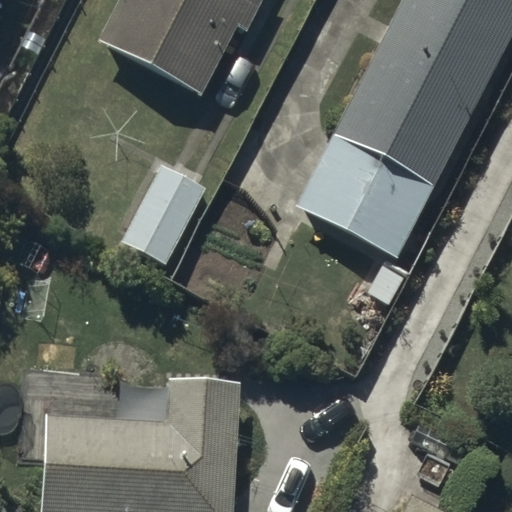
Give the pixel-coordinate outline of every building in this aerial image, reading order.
[(108,0),(90,36),(195,90),(232,19),(242,24),(254,0),(108,0)] [(511,17),(511,2),(507,0),(397,0),(329,130),(427,181),(511,17)] [(421,187),(325,135),(290,199),(386,252),(421,187)] [(202,186),(158,164),(119,239),(163,262),(202,186)] [(41,244),(31,253),(42,264),(52,256),(41,244)] [(400,278),(378,266),(364,291),(385,303),(400,278)] [(164,421),(42,415),(38,511),(228,511),(234,379),(166,376),(164,421)] [(440,511),(408,495),(399,511),(440,511)]
